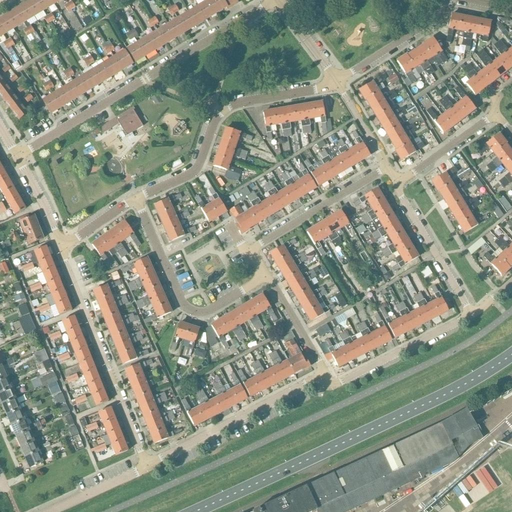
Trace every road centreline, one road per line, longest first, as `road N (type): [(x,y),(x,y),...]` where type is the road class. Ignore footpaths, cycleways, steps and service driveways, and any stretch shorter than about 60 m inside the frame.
road 1 (secondary): [(194,511),(511,354)]
road 2 (residential): [(20,155),(275,0)]
road 3 (residential): [(135,198),(195,171),(226,107),(335,80)]
road 4 (residential): [(60,249),(148,464)]
road 5 (residential): [(267,275),(210,309),(188,309),(135,198)]
road 6 (residential): [(148,464),(303,385),(330,383)]
road 7 (residential): [(267,275),(252,248),(387,166)]
road 8 (residential): [(330,383),(471,314)]
road 9 (residential): [(471,314),(396,184)]
road 10 (residential): [(335,80),(434,18),(441,0)]
road 11 (residential): [(330,383),(267,275)]
road 12 (residential): [(396,184),(494,114)]
